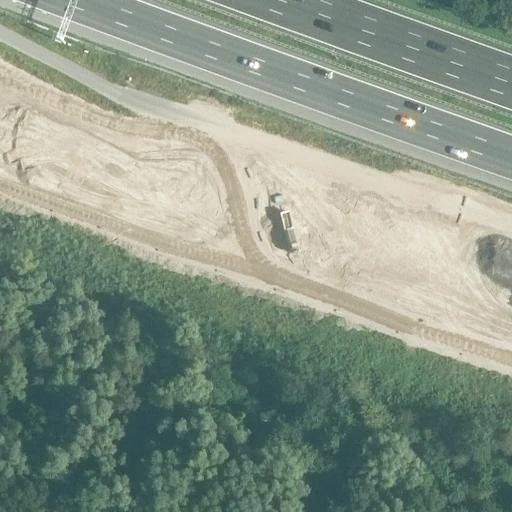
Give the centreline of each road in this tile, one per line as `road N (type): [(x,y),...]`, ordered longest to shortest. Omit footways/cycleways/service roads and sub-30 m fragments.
road 1 (motorway): [(0,88),(511,276)]
road 2 (motorway): [(37,0),(511,168)]
road 3 (motorway): [(511,100),(229,0)]
